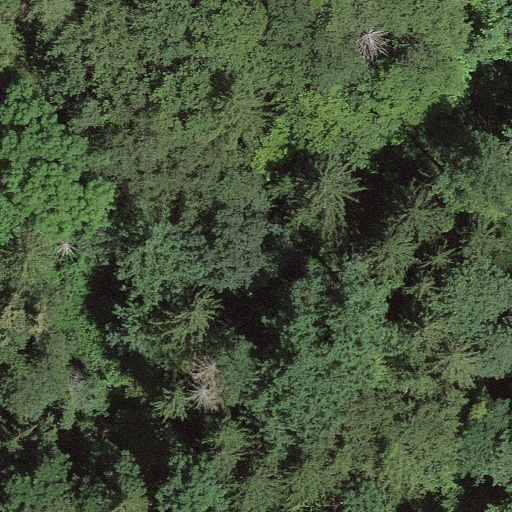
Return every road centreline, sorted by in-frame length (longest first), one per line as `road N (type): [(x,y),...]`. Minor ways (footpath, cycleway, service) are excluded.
road 1 (track): [(0,429),(125,398),(214,343),(429,145)]
road 2 (track): [(0,210),(114,199),(429,145),(511,121)]
